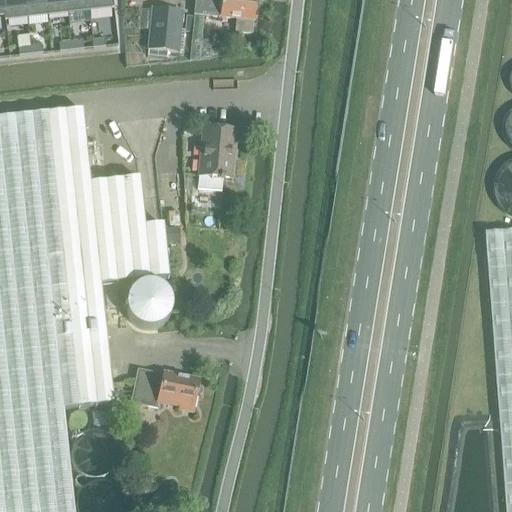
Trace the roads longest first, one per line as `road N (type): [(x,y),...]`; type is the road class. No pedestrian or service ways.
road 1 (primary): [(411,0),(330,511)]
road 2 (primary): [(367,511),(448,0)]
road 3 (unclassified): [(224,511),(258,366),(298,0)]
